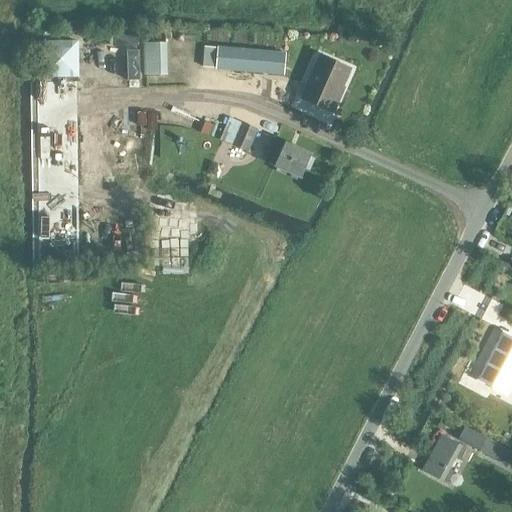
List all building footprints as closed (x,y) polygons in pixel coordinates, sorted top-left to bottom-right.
[(144,46),(144,78),(167,77),(167,45),(144,46)] [(206,47),(204,67),(216,69),(283,75),(285,55),(219,49),(219,48),(206,47)] [(331,111),(350,69),(320,56),(302,98),(331,111)] [(257,130),(230,117),(219,140),(247,152),(257,130)] [(301,178),(312,155),(285,143),(285,144),(275,139),(265,162),(301,178)] [(78,150),(37,151),(38,211),(78,210),(78,150)] [(479,376),(476,381),(484,385),(485,384),(495,389),(494,390),(507,397),(510,392),(509,392),(511,385),(511,336),(502,331),(499,339),(500,339),(497,344),(496,344),(489,356),(490,356),(488,361),(487,361),(484,366),(485,366),(480,376),(479,376)] [(443,480),(461,446),(441,435),(423,470),(443,480)] [(511,454),(485,440),(479,450),(505,465),(511,454)]
